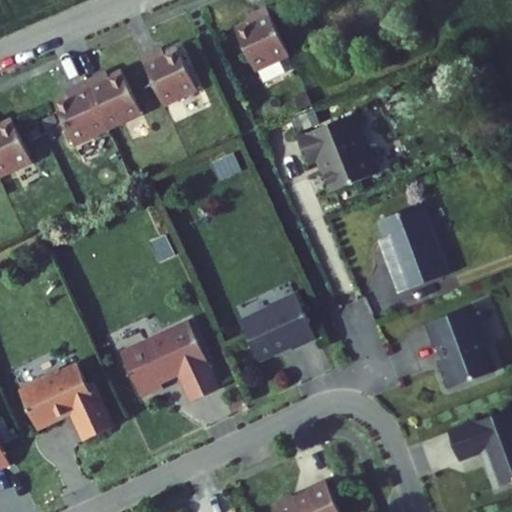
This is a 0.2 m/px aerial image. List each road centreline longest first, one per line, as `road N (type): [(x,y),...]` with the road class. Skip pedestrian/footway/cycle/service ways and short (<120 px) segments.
road 1 (residential): [(89,511),(337,401),(378,419),(416,511)]
road 2 (residential): [(0,54),(123,0)]
